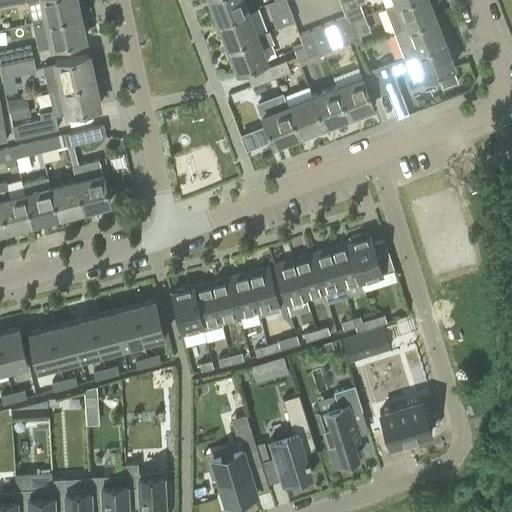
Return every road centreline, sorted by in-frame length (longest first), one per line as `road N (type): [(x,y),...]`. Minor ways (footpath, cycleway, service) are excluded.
road 1 (residential): [(373,153),(460,442),(447,462),(314,511)]
road 2 (unclassified): [(473,0),(501,70),(502,108),(373,153)]
road 3 (unclassified): [(169,231),(120,0)]
road 4 (unclassified): [(373,153),(169,231)]
road 5 (unclassified): [(0,277),(169,231)]
